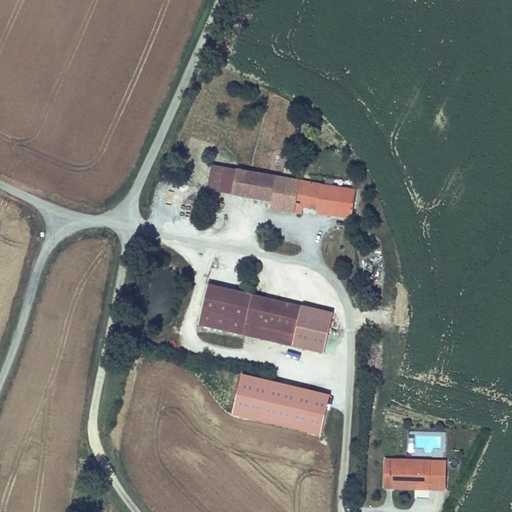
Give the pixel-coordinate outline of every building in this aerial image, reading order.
[(206,189),(231,194),(236,169),(211,165),(206,189)] [(231,194),(271,200),(275,176),(236,169),(231,194)] [(354,189),(275,176),(271,200),(269,208),(294,212),(295,205),(300,206),(317,208),(316,213),(349,218),(354,189)] [(197,326),(242,336),(245,324),(252,296),(207,285),(197,326)] [(294,335),(291,347),(323,355),(332,314),(252,296),(245,324),(294,335)] [(291,347),(294,335),(245,324),(242,336),(291,347)] [(321,434),(331,392),(241,372),(232,414),(321,434)] [(425,489),(427,475),(442,477),(443,462),(385,458),(382,486),(425,489)] [(441,490),(442,477),(427,475),(425,489),(441,490)]
